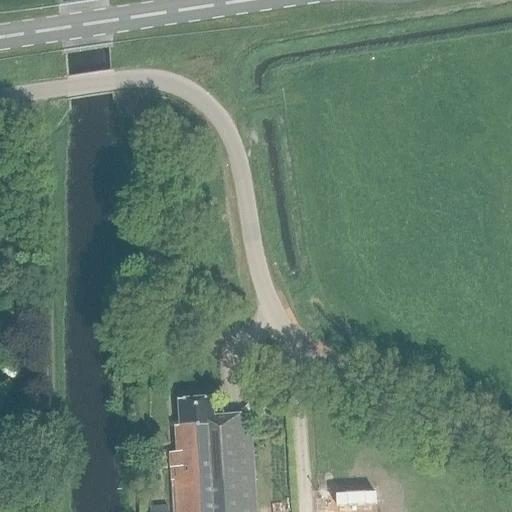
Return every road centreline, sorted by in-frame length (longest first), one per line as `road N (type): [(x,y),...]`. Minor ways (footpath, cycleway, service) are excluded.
road 1 (unclassified): [(511,450),(353,388),(314,364),(262,290),(226,127),(174,84),(124,80)]
road 2 (secondary): [(0,38),(257,0)]
road 3 (unclassified): [(0,97),(124,80)]
